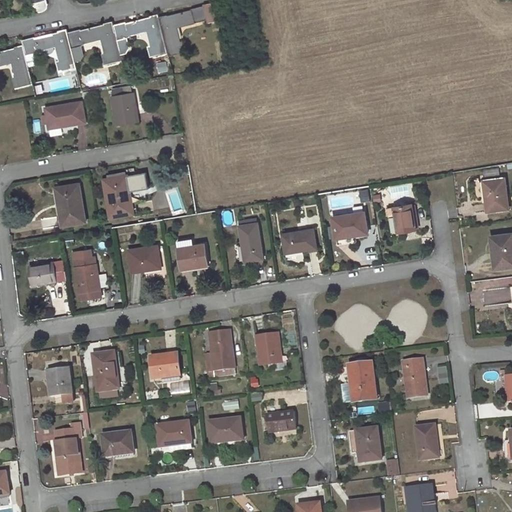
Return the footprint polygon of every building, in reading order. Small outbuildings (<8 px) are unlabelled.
[(47,0),(32,4),(34,12),(44,11),(46,10),(48,8),(48,4),(47,0)] [(213,2),(203,4),(203,6),(207,20),(207,23),(215,21),(213,2)] [(207,20),(203,6),(190,9),(191,10),(164,16),(163,15),(159,17),(168,53),(169,56),(184,52),(182,43),(180,43),(176,26),(194,22),(195,23),(207,20)] [(168,53),(159,17),(158,13),(154,14),(154,16),(126,22),(126,21),(113,24),(117,39),(130,37),(129,34),(148,30),(152,46),(149,47),(152,57),(168,53)] [(122,59),(117,39),(113,24),(112,21),(108,22),(108,23),(81,29),(67,32),(74,60),(80,59),(83,54),(81,45),(84,44),(84,42),(102,38),(106,54),(104,54),(106,63),(122,59)] [(76,67),(74,60),(67,32),(67,28),(62,29),(62,30),(35,37),(35,36),(22,39),(23,45),(26,55),(38,51),(38,49),(57,45),(61,61),(59,62),(61,71),(76,67)] [(33,84),(26,55),(23,45),(18,46),(19,47),(0,51),(0,64),(12,62),(16,78),(14,78),(16,88),(33,84)] [(137,113),(134,100),(135,100),(134,92),(112,96),(117,125),(139,121),(138,113),(137,113)] [(82,101),(45,107),(47,114),(43,115),(44,123),(48,123),(49,129),(86,122),(82,101)] [(133,214),(129,192),(131,192),(128,175),(104,179),(111,217),(133,214)] [(505,177),(484,180),(488,210),(509,207),(505,177)] [(80,183),(56,187),(59,203),(60,203),(64,225),(86,221),(80,183)] [(413,203),(394,206),(398,231),(417,228),(413,203)] [(365,211),(333,216),(337,238),(368,233),(365,211)] [(256,219),(240,221),(241,225),(240,225),(245,261),(246,261),(262,259),(264,258),(258,223),(257,223),(256,219)] [(314,228),(283,233),(286,254),(318,248),(314,228)] [(511,233),(491,235),(495,268),(511,266),(511,233)] [(356,235),(337,238),(338,245),(357,242),(356,235)] [(194,238),(178,241),(182,269),(208,265),(205,243),(195,245),(194,238)] [(158,245),(129,249),(133,272),(161,267),(158,245)] [(96,255),(74,259),(80,293),(81,301),(95,299),(93,291),(101,290),(96,255)] [(54,262),(29,266),(32,284),(57,280),(54,262)] [(93,291),(95,299),(102,298),(101,290),(93,291)] [(231,330),(211,333),(213,353),(212,353),(214,371),(236,368),(231,330)] [(281,362),(279,348),(281,348),(279,333),(257,336),(261,365),(269,364),(281,362)] [(114,351),(94,354),(99,390),(120,388),(118,368),(116,368),(114,351)] [(212,353),(206,354),(208,372),(214,371),(212,353)] [(179,354),(151,356),(154,379),(182,376),(179,354)] [(424,358),(404,360),(408,398),(429,395),(424,358)] [(281,362),(269,364),(270,372),(288,369),(287,362),(281,362)] [(372,362),(350,365),(352,383),(355,383),(357,401),(377,398),(372,362)] [(55,369),(46,370),(47,380),(50,379),(52,397),(65,395),(73,394),(70,367),(55,369)] [(295,411),(267,414),(269,432),(297,428),(295,411)] [(242,418),(210,421),(213,443),(245,439),(242,418)] [(190,421),(158,425),(161,447),(171,445),(193,442),(190,421)] [(83,472),(79,438),(76,439),(76,437),(82,436),(80,422),(72,423),(73,429),(57,431),(57,440),(55,440),(60,475),(83,472)] [(439,456),(437,445),(439,444),(436,424),(417,426),(421,459),(439,456)] [(379,426),(350,430),(352,453),(360,452),(361,461),(383,458),(379,426)] [(132,432),(104,435),(106,456),(129,453),(129,449),(134,449),(132,432)] [(7,472),(0,472),(0,494),(10,493),(7,472)] [(433,511),(430,485),(407,488),(410,511),(433,511)] [(381,511),(380,497),(349,501),(350,511),(381,511)] [(321,511),(321,503),(299,505),(300,511),(321,511)]
